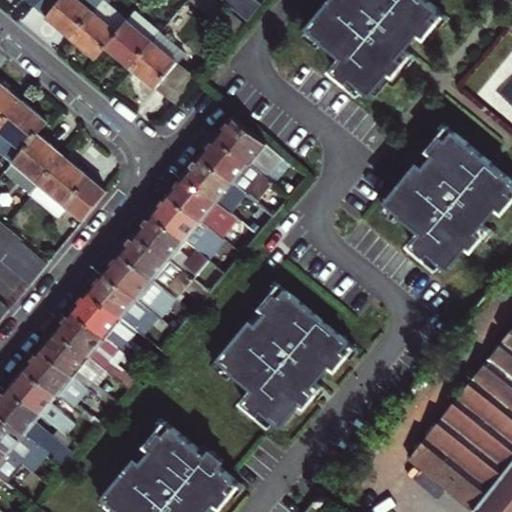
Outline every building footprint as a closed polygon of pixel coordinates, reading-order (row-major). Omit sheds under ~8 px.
[(40,0),(35,7),(53,22),(72,37),(94,12),(79,0),(40,0)] [(103,0),(94,12),(72,37),(85,48),(97,58),(107,46),(129,20),(104,0),(103,0)] [(104,0),(129,20),(136,11),(122,0),(104,0)] [(215,21),(226,8),(215,0),(193,0),(192,2),(215,21)] [(227,0),(250,20),(259,8),(249,0),(227,0)] [(441,7),(432,0),(332,0),(313,23),(327,35),(326,36),(327,37),(347,53),(336,67),(350,79),(354,74),(367,85),(378,94),(407,60),(407,58),(402,54),(408,46),(422,29),(428,34),(439,20),(440,19),(434,14),(441,7)] [(161,32),(169,23),(144,3),(136,11),(161,32)] [(451,16),(441,7),(434,14),(440,19),(439,20),(444,24),(451,16)] [(226,8),(215,21),(235,37),(246,25),(226,8)] [(131,68),(161,32),(136,11),(129,20),(107,46),(120,57),(131,68)] [(169,23),(161,32),(186,52),(193,44),(169,23)] [(327,35),(313,23),(307,30),(322,43),(327,37),(326,36),(327,35)] [(161,32),(131,68),(144,78),(156,88),(186,52),(161,32)] [(407,58),(407,60),(412,63),(415,59),(418,55),(408,46),(402,54),(407,58)] [(186,52),(156,88),(178,106),(197,83),(207,71),(186,52)] [(350,79),(348,81),(361,92),(367,85),(354,74),(350,79)] [(0,125),(22,100),(3,84),(0,81),(0,125)] [(0,148),(16,162),(39,134),(49,123),(36,112),(22,100),(0,125),(0,148)] [(226,126),(218,135),(275,182),(292,161),(235,115),(226,126)] [(441,126),(434,135),(440,140),(442,137),(447,141),(452,135),(441,126)] [(16,162),(7,172),(33,193),(65,156),(52,145),(39,134),(16,162)] [(209,146),(202,155),(247,193),(259,202),(275,182),(218,135),(209,146)] [(511,190),(511,183),(452,135),(447,141),(442,137),(440,140),(430,151),(429,150),(423,157),(416,165),(418,167),(388,203),(403,216),(402,217),(422,234),(411,247),(426,260),(430,255),(443,265),(449,271),(468,248),(472,251),(482,239),(483,238),(477,233),(483,226),(497,209),(503,213),(511,201),(511,196),(509,194),(511,190)] [(247,193),(202,155),(193,166),(186,174),(219,202),(231,211),(247,193)] [(65,156),(33,193),(60,216),(68,206),(84,220),(108,191),(85,172),(65,156)] [(170,193),(227,240),(243,221),(231,211),(219,202),(186,174),(178,183),(170,193)] [(154,212),(188,240),(199,249),(211,259),(227,240),(170,193),(163,202),(154,212)] [(403,216),(388,203),(382,211),(397,223),(402,217),(403,216)] [(180,250),(188,240),(154,212),(146,222),(138,231),(195,279),(211,259),(199,249),(191,259),(180,250)] [(0,257),(31,283),(49,262),(17,235),(0,221),(0,257)] [(483,238),(482,239),(487,243),(494,234),(483,226),(477,233),(483,238)] [(130,240),(122,250),(179,298),(186,290),(201,303),(211,291),(195,279),(138,231),(130,240)] [(106,270),(163,317),(179,298),(122,250),(113,261),(106,270)] [(426,260),(424,262),(437,272),(443,265),(430,255),(426,260)] [(99,278),(90,289),(137,328),(147,336),(163,317),(106,270),(99,278)] [(270,280),(263,289),(269,294),(270,293),(275,297),(282,289),(270,280)] [(74,308),(121,347),(135,359),(139,354),(134,351),(138,346),(128,338),(137,328),(90,289),(82,298),(74,308)] [(254,413),(258,408),(271,419),(278,425),(297,402),(301,406),(311,393),(312,392),(306,388),(312,380),(326,363),(331,368),(343,354),(343,353),(338,348),(345,340),(282,289),(275,297),(270,293),(269,294),(260,305),(259,306),(264,311),(253,324),(248,319),(247,321),(217,357),(232,369),(230,371),(231,371),(251,388),(240,401),(254,413)] [(0,320),(9,309),(0,300),(0,320)] [(245,319),(247,321),(248,319),(253,324),(264,311),(259,306),(260,305),(258,304),(245,319)] [(67,317),(58,328),(103,365),(127,385),(131,388),(136,382),(129,377),(109,361),(121,347),(74,308),(67,317)] [(42,347),(87,384),(115,407),(120,401),(92,378),(103,365),(58,328),(49,338),(42,347)] [(511,511),(511,330),(410,458),(478,511),(511,511)] [(355,349),(345,340),(338,348),(343,353),(343,354),(348,358),(355,349)] [(34,357),(26,366),(59,394),(83,413),(91,403),(79,393),(87,384),(42,347),(34,357)] [(232,369),(217,357),(211,364),(226,377),(231,371),(230,371),(232,369)] [(141,363),(129,377),(136,382),(147,368),(141,363)] [(10,385),(44,413),(67,432),(76,422),(52,402),(59,394),(26,366),(18,375),(10,385)] [(312,392),(311,393),(316,397),(320,393),(323,389),(312,380),(306,388),(312,392)] [(3,393),(0,397),(0,409),(51,452),(67,465),(76,454),(37,421),(44,413),(10,385),(3,393)] [(254,413),(252,416),(265,426),(271,419),(258,408),(254,413)] [(0,442),(11,452),(23,462),(35,471),(51,452),(0,409),(0,442)] [(159,418),(152,427),(158,431),(159,430),(164,435),(171,427),(159,418)] [(205,511),(215,501),(220,505),(232,491),(227,486),(233,479),(218,466),(222,460),(210,450),(205,456),(198,450),(171,427),(164,435),(159,430),(158,431),(149,443),(148,444),(153,449),(142,462),(137,458),(136,459),(106,495),(120,507),(119,508),(120,509),(123,511),(205,511)] [(134,457),(136,459),(137,458),(142,462),(153,449),(148,444),(149,443),(147,441),(134,457)] [(0,474),(19,490),(26,482),(42,495),(51,485),(35,471),(23,462),(14,472),(2,462),(11,452),(0,442),(0,474)] [(203,444),(198,450),(205,456),(210,450),(203,444)] [(244,488),(233,479),(227,486),(232,491),(237,496),(244,488)] [(329,511),(343,495),(330,484),(311,507),(317,511),(329,511)] [(120,507),(106,495),(100,502),(111,511),(117,511),(120,509),(119,508),(120,507)]
